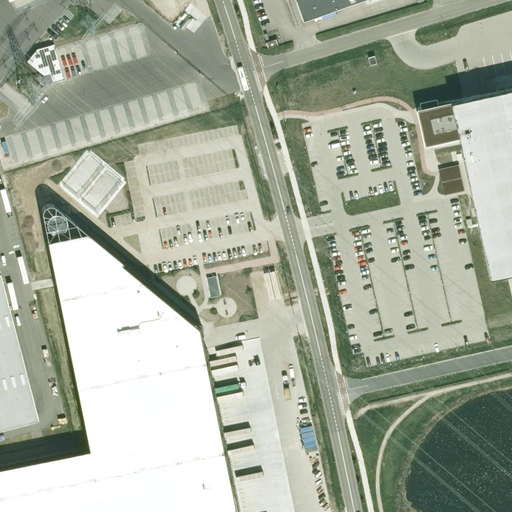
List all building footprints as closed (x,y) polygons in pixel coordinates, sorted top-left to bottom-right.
[(147,0),(172,20),(179,11),(174,0),(147,0)] [(298,0),(305,19),(357,0),(298,0)] [(423,11),(410,16),(412,20),(425,16),(423,11)] [(278,44),(278,43),(277,40),(276,39),(277,39),(277,38),(266,42),(266,43),(267,42),(268,47),(268,48),(279,44),(278,44)] [(36,49),(26,61),(44,75),(50,73),(52,82),(64,78),(54,44),(36,49)] [(375,55),(369,57),(371,64),(371,65),(377,63),(377,62),(375,55)] [(426,115),(424,115),(426,123),(428,122),(433,142),(461,136),(463,144),(464,150),(469,173),(492,277),(493,276),(511,272),(511,86),(489,92),(480,94),(462,98),(425,106),(425,107),(426,115)] [(88,448),(0,465),(0,511),(239,511),(202,326),(55,204),(54,204),(54,203),(53,203),(52,203),(52,202),(51,202),(50,202),(49,202),(48,202),(47,202),(47,203),(46,203),(45,203),(45,204),(44,204),(43,205),(42,206),(42,207),(41,208),(41,209),(41,210),(41,211),(41,212),(88,448)] [(0,424),(37,415),(0,274),(0,272),(0,424)] [(66,429),(41,433),(42,439),(67,435),(66,429)]
